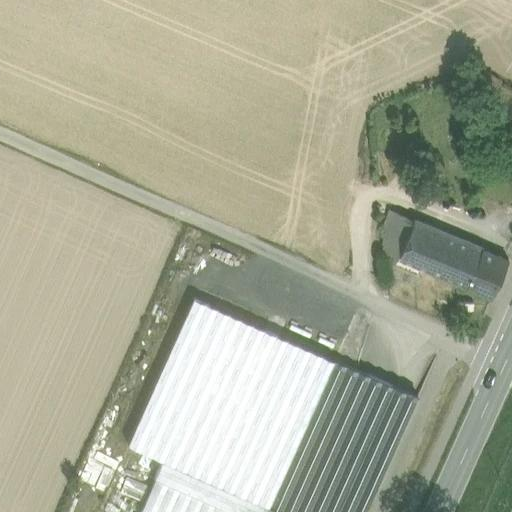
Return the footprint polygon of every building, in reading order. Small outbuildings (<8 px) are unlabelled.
[(393,256),(397,257),(414,218),(391,209),(374,248),(393,256)] [(508,259),(414,218),(397,257),(421,268),(490,298),(508,259)] [(397,257),(393,256),(387,271),(414,283),(421,268),(397,257)] [(354,319),(246,272),(163,458),(272,506),(337,358),(354,319)] [(373,511),(424,396),(337,358),(272,506),(286,511),(373,511)] [(108,477),(115,458),(98,452),(91,471),(108,477)] [(286,511),(272,506),(163,458),(139,511),(286,511)]
